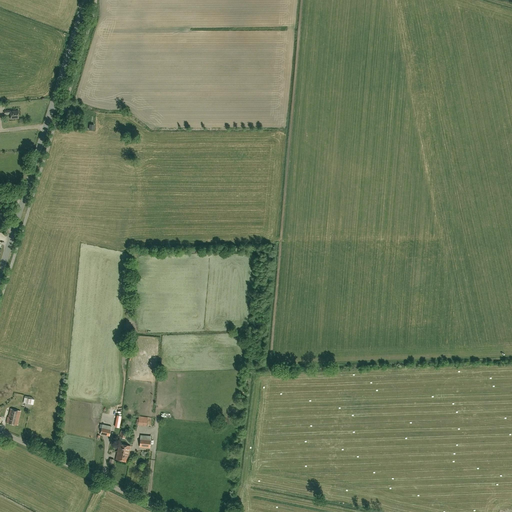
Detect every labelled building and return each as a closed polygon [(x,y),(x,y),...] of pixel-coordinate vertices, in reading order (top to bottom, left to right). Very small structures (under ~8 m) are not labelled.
[(10,111),(10,110),(4,111),(4,114),(10,114),(10,119),(19,119),(18,110),(10,111)] [(33,405),(34,400),(34,399),(31,397),(27,396),(24,395),(23,403),(26,403),(33,405)] [(7,417),(11,418),(11,417),(14,418),(15,415),(19,416),(20,411),(10,409),(8,417),(7,417)] [(11,418),(7,417),(6,423),(11,424),(16,426),(19,416),(15,415),(14,418),(11,417),(11,418)] [(144,418),(138,418),(138,424),(147,424),(147,416),(144,416),(144,418)] [(128,456),(130,446),(119,444),(117,454),(128,456)] [(127,462),(128,456),(117,454),(115,459),(127,462)]
